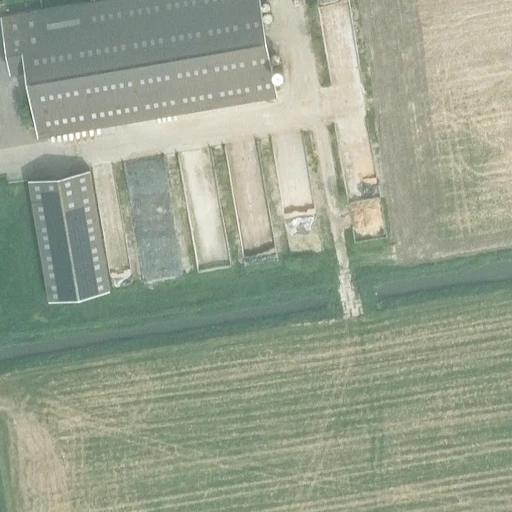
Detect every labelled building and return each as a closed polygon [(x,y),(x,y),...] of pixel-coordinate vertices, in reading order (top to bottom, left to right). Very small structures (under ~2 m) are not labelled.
[(274,91),(258,0),(117,0),(85,5),(85,1),(1,16),(10,71),(27,68),(38,131),(274,91)] [(337,76),(339,101),(379,98),(377,73),(337,76)] [(242,124),(246,150),(274,146),(271,120),(242,124)] [(224,132),(212,134),(215,152),(227,150),(224,132)] [(28,178),(49,299),(109,289),(89,168),(28,178)] [(313,180),(299,180),(299,192),(313,192),(313,180)]
